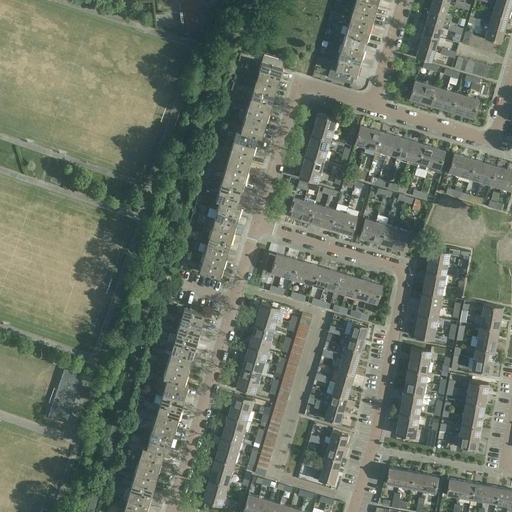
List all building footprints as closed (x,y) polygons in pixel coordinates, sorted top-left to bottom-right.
[(373,14),(376,5),(358,0),(354,0),(352,8),(373,14)] [(445,13),(449,1),(446,0),(432,0),(430,8),(445,13)] [(507,17),(511,6),(495,1),(492,13),(507,17)] [(371,23),(373,14),(352,8),(350,17),(371,23)] [(442,24),(445,13),(430,8),(426,20),(442,24)] [(504,29),(507,17),(492,13),(488,25),(504,29)] [(368,31),(371,23),(350,17),(347,25),(368,31)] [(438,36),(442,24),(426,20),(423,32),(438,36)] [(366,40),(368,31),(347,25),(345,34),(366,40)] [(488,25),(485,37),(487,38),(493,39),(498,41),(500,42),(504,29),(488,25)] [(467,44),(470,33),(465,31),(461,43),(467,44)] [(435,48),(438,36),(423,32),(419,44),(435,48)] [(473,46),(476,34),(470,33),(467,44),(473,46)] [(363,49),(366,40),(345,34),(342,42),(363,49)] [(478,48),(482,36),(476,34),(473,46),(478,48)] [(484,49),(487,38),(485,37),(482,36),(478,48),(484,49)] [(489,51),(493,39),(487,38),(484,49),(489,51)] [(495,53),(498,41),(493,39),(489,51),(495,53)] [(361,57),(363,49),(342,42),(340,51),(361,57)] [(431,60),(435,48),(419,44),(416,56),(431,60)] [(358,66),(361,57),(340,51),(337,60),(358,66)] [(281,68),(283,61),(264,55),(262,62),(261,62),(258,70),(280,76),(282,68),(281,68)] [(459,69),(463,58),(457,56),(454,67),(459,69)] [(465,70),(468,59),(463,58),(459,69),(465,70)] [(471,72),(474,61),(468,59),(465,70),(471,72)] [(327,75),(352,82),(354,75),(355,75),(358,66),(337,60),(334,69),(329,67),(327,75)] [(476,74),(480,63),(474,61),(471,72),(476,74)] [(482,75),(485,64),(480,63),(476,74),(482,75)] [(485,64),(482,75),(487,77),(491,66),(485,64)] [(277,85),(280,76),(258,70),(256,79),(277,85)] [(274,94),(277,85),(256,79),(253,87),(274,94)] [(420,100),(425,82),(414,79),(409,97),(420,100)] [(430,103),(436,85),(425,82),(420,100),(430,103)] [(441,106),(446,88),(436,85),(430,103),(441,106)] [(272,102),(274,94),(253,87),(251,96),(272,102)] [(451,110),(457,92),(446,88),(441,106),(451,110)] [(462,113),(467,95),(457,92),(451,110),(462,113)] [(467,95),(462,113),(473,116),(478,98),(467,95)] [(269,111),(272,102),(251,96),(248,105),(269,111)] [(267,120),(269,111),(248,105),(245,113),(267,120)] [(315,123),(333,128),(336,117),(318,112),(315,123)] [(264,128),(267,120),(245,113),(243,122),(264,128)] [(258,136),(261,137),(264,128),(243,122),(240,131),(258,136)] [(329,139),(333,128),(315,123),(311,133),(329,139)] [(365,145),(371,127),(360,124),(354,142),(365,145)] [(376,149),(381,131),(371,127),(365,145),(376,149)] [(258,136),(240,131),(236,130),(234,138),(255,145),(258,136)] [(376,149),(373,158),(378,160),(381,150),(386,152),(392,134),(381,131),(376,149)] [(326,149),(329,139),(311,133),(308,144),(326,149)] [(397,155),(402,137),(392,134),(386,152),(397,155)] [(407,158),(413,140),(402,137),(397,155),(407,158)] [(253,153),(255,145),(234,138),(231,147),(253,153)] [(418,161),(423,143),(413,140),(407,158),(418,161)] [(418,161),(416,167),(427,170),(429,164),(434,146),(423,143),(418,161)] [(323,160),(326,149),(308,144),(305,154),(323,160)] [(434,146),(429,164),(434,166),(433,170),(441,172),(445,160),(442,159),(445,150),(434,146)] [(250,162),(253,153),(231,147),(229,155),(250,162)] [(459,173),(464,155),(453,152),(448,170),(459,173)] [(320,170),(323,160),(305,154),(302,165),(320,170)] [(247,170),(250,162),(229,155),(226,164),(247,170)] [(469,177),(475,159),(464,155),(459,173),(469,177)] [(480,180),(485,162),(475,159),(469,177),(480,180)] [(491,183),(496,165),(485,162),(480,180),(491,183)] [(245,179),(247,170),(226,164),(223,172),(245,179)] [(317,181),(320,170),(302,165),(299,176),(317,181)] [(501,186),(506,168),(496,165),(491,183),(501,186)] [(511,169),(506,168),(501,186),(511,189),(511,188),(511,169)] [(242,188),(245,179),(223,172),(221,181),(242,188)] [(240,196),(242,188),(221,181),(218,190),(240,196)] [(219,200),(237,205),(240,196),(218,190),(216,199),(219,200)] [(288,191),(282,208),(289,210),(288,214),(298,217),(304,199),(293,196),(294,193),(288,191)] [(304,199),(298,217),(309,220),(314,202),(315,200),(304,197),(304,199)] [(238,215),(241,207),(237,205),(219,200),(217,209),(238,215)] [(319,223),(325,205),(314,202),(309,220),(319,223)] [(330,227),(335,209),(325,205),(319,223),(330,227)] [(351,233),(357,215),(358,210),(347,207),(346,212),(341,230),(351,233)] [(235,224),(238,215),(217,209),(214,217),(235,224)] [(341,230),(346,212),(335,209),(330,227),(341,230)] [(233,232),(235,224),(214,217),(212,226),(233,232)] [(370,239),(375,221),(365,217),(359,235),(370,239)] [(381,242),(386,224),(375,221),(370,239),(381,242)] [(391,245),(396,227),(386,224),(381,242),(391,245)] [(230,241),(233,232),(212,226),(209,235),(230,241)] [(396,227),(391,245),(402,248),(407,230),(396,227)] [(228,250),(230,241),(209,235),(206,243),(228,250)] [(225,259),(228,250),(206,243),(204,252),(225,259)] [(428,259),(446,263),(448,252),(430,248),(428,259)] [(511,251),(511,248),(500,248),(500,260),(511,260),(511,251)] [(222,267),(225,259),(204,252),(201,261),(222,267)] [(263,269),(269,270),(280,274),(286,256),(275,252),(274,255),(268,253),(263,269)] [(291,277),(296,259),(286,256),(280,274),(291,277)] [(301,280),(307,262),(296,259),(291,277),(301,280)] [(444,274),(446,263),(428,259),(426,270),(444,274)] [(220,276),(222,267),(201,261),(199,269),(220,276)] [(312,283),(317,265),(307,262),(301,280),(312,283)] [(322,286),(328,268),(317,265),(312,283),(322,286)] [(333,289),(338,271),(328,268),(322,286),(333,289)] [(442,284),(444,274),(426,270),(424,281),(442,284)] [(343,293),(349,274),(338,271),(333,289),(343,293)] [(354,296),(359,278),(349,274),(343,293),(354,296)] [(365,299),(370,281),(359,278),(354,296),(365,299)] [(370,281),(365,299),(375,302),(381,284),(370,281)] [(440,295),(442,284),(424,281),(422,292),(440,295)] [(438,306),(440,295),(422,292),(420,302),(438,306)] [(258,313),(276,318),(279,307),(261,302),(258,313)] [(436,317),(438,306),(420,302),(417,313),(436,317)] [(481,314),(499,317),(501,306),(483,302),(481,314)] [(181,316),(202,322),(205,313),(183,307),(181,316)] [(300,316),(310,319),(311,314),(301,311),(300,316)] [(273,329),(276,318),(258,313),(255,323),(273,329)] [(434,327),(436,317),(417,313),(415,324),(434,327)] [(497,328),(499,317),(481,314),(479,324),(497,328)] [(200,332),(202,322),(181,316),(178,325),(200,332)] [(348,334),(364,338),(367,326),(352,321),(348,334)] [(269,339),(273,329),(255,323),(252,334),(269,339)] [(432,339),(434,327),(415,324),(413,335),(432,339)] [(495,339),(497,328),(479,324),(477,335),(495,339)] [(197,340),(200,332),(178,325),(175,333),(197,340)] [(305,334),(307,329),(297,326),(295,331),(305,334)] [(194,349),(197,340),(175,333),(173,342),(194,349)] [(266,350),(269,339),(252,334),(248,344),(266,350)] [(360,350),(364,338),(348,334),(345,346),(360,350)] [(494,349),(495,339),(477,335),(475,346),(494,349)] [(301,349),(302,344),(292,341),(291,346),(301,349)] [(192,357),(194,349),(173,342),(170,351),(192,357)] [(263,360),(266,350),(248,344),(245,355),(263,360)] [(357,362),(360,350),(345,346),(341,357),(357,362)] [(409,357),(428,360),(430,349),(412,346),(409,357)] [(492,360),(494,349),(475,346),(473,357),(492,360)] [(192,357),(170,351),(165,349),(164,353),(169,355),(168,359),(189,366),(192,357)] [(298,359),(299,354),(289,351),(288,356),(298,359)] [(260,371),(263,360),(245,355),(242,365),(260,371)] [(353,374),(357,362),(341,357),(338,369),(353,374)] [(426,371),(428,360),(409,357),(407,368),(426,371)] [(490,371),(492,360),(473,357),(471,368),(490,371)] [(187,374),(189,366),(168,359),(165,368),(187,374)] [(257,381),(260,371),(242,365),(239,376),(257,381)] [(83,373),(64,366),(48,415),(66,421),(83,373)] [(165,368),(162,377),(167,378),(184,383),(187,374),(165,368)] [(424,382),(426,371),(407,368),(405,378),(424,382)] [(350,386),(353,374),(338,369),(334,381),(350,386)] [(254,392),(257,381),(239,376),(236,387),(254,392)] [(188,384),(184,383),(167,378),(164,387),(185,393),(188,384)] [(422,393),(424,382),(405,378),(403,389),(422,393)] [(467,390),(486,393),(488,382),(469,379),(467,390)] [(346,398),(350,386),(334,381),(331,393),(346,398)] [(287,394),(289,389),(279,386),(277,391),(287,394)] [(185,393),(164,387),(161,395),(183,402),(185,393)] [(420,403),(422,393),(403,389),(401,400),(420,403)] [(484,404),(486,393),(467,390),(465,401),(484,404)] [(231,404),(248,409),(252,399),(234,393),(231,404)] [(343,409),(346,398),(331,393),(327,405),(343,409)] [(309,394),(307,402),(314,404),(316,399),(313,398),(314,395),(309,394)] [(180,411),(183,402),(161,395),(159,404),(180,411)] [(417,414),(420,403),(401,400),(399,411),(417,414)] [(482,415),(484,404),(465,401),(463,411),(482,415)] [(178,419),(180,411),(159,404),(156,413),(178,419)] [(245,420),(248,409),(231,404),(228,415),(245,420)] [(339,422),(343,409),(327,405),(324,417),(339,422)] [(282,414),(283,409),(273,406),(271,411),(282,414)] [(415,425),(417,414),(399,411),(397,421),(415,425)] [(480,426),(482,415),(463,411),(461,422),(480,426)] [(175,428),(178,419),(156,413),(154,422),(175,428)] [(242,430),(245,420),(228,415),(225,425),(242,430)] [(279,425),(280,419),(270,417),(269,422),(279,425)] [(413,436),(415,425),(397,421),(395,433),(413,436)] [(173,436),(175,428),(154,422),(151,430),(173,436)] [(277,430),(279,425),(269,422),(267,427),(277,430)] [(478,436),(480,426),(461,422),(459,433),(478,436)] [(239,441),(242,430),(225,425),(221,436),(239,441)] [(170,445),(173,436),(151,430),(149,439),(170,445)] [(328,442),(344,447),(347,435),(331,430),(328,442)] [(476,448),(478,436),(459,433),(457,444),(476,448)] [(236,451),(239,441),(221,436),(218,446),(236,451)] [(146,448),(163,453),(167,454),(170,445),(149,439),(146,448)] [(340,459),(344,447),(328,442),(324,454),(340,459)] [(163,453),(146,448),(142,446),(139,455),(161,461),(163,453)] [(233,462),(236,451),(218,446),(215,457),(233,462)] [(268,460),(270,455),(260,452),(258,457),(268,460)] [(337,471),(340,459),(324,454),(321,466),(337,471)] [(158,470),(161,461),(139,455),(137,464),(158,470)] [(230,473),(233,462),(215,457),(212,467),(230,473)] [(156,479),(158,470),(137,464),(134,472),(156,479)] [(333,483),(337,471),(321,466),(317,478),(333,483)] [(398,484),(401,468),(388,466),(386,482),(398,484)] [(226,483),(230,473),(212,467),(209,478),(226,483)] [(410,487),(413,471),(401,468),(398,484),(410,487)] [(422,489),(425,473),(413,471),(410,487),(422,489)] [(153,487),(156,479),(134,472),(131,481),(153,487)] [(425,473),(422,489),(435,491),(438,475),(425,473)] [(458,495),(461,480),(449,477),(446,493),(458,495)] [(223,494),(226,483),(209,478),(206,488),(223,494)] [(470,498),(473,482),(461,480),(458,495),(470,498)] [(151,496),(153,487),(131,481),(129,489),(151,496)] [(483,500),(486,484),(473,482),(470,498),(483,500)] [(495,502),(498,486),(486,484),(483,500),(495,502)] [(507,504),(510,489),(498,486),(495,502),(507,504)] [(220,504),(223,494),(206,488),(202,499),(220,504)] [(148,504),(151,496),(129,489),(126,498),(148,504)] [(244,511),(253,511),(258,496),(247,493),(242,511),(244,511)] [(265,511),(269,500),(258,496),(253,511),(265,511)] [(141,511),(145,511),(148,504),(126,498),(124,507),(141,511)] [(276,511),(279,503),(269,500),(265,511),(276,511)] [(288,511),(290,506),(279,503),(276,511),(288,511)]
